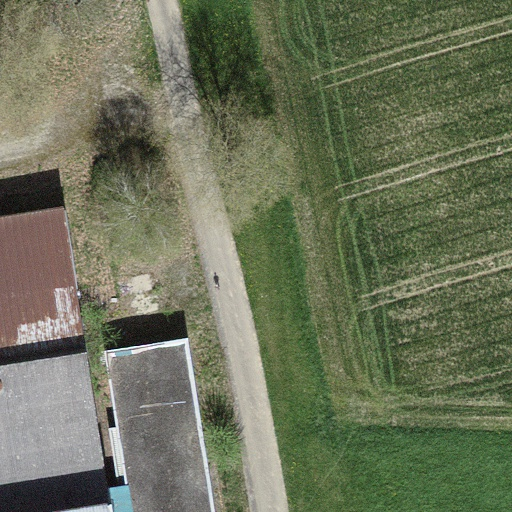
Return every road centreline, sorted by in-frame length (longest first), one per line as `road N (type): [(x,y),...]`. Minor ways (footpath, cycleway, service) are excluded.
road 1 (residential): [(165,0),(274,511)]
road 2 (track): [(0,171),(93,124),(176,49)]
